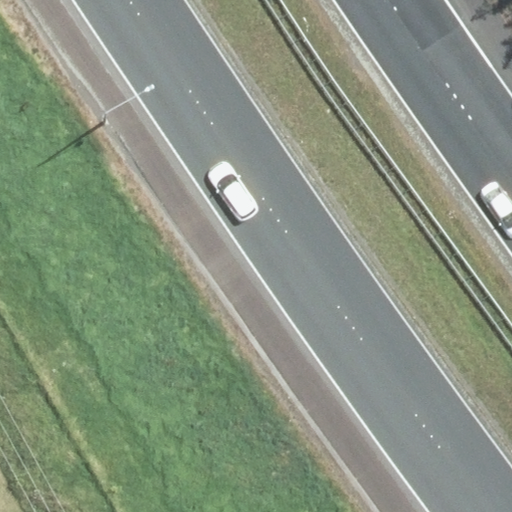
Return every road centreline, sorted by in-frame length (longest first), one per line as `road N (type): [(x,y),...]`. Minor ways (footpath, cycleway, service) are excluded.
road 1 (motorway): [(486,511),(299,259),(124,0)]
road 2 (motorway): [(394,0),(511,169)]
